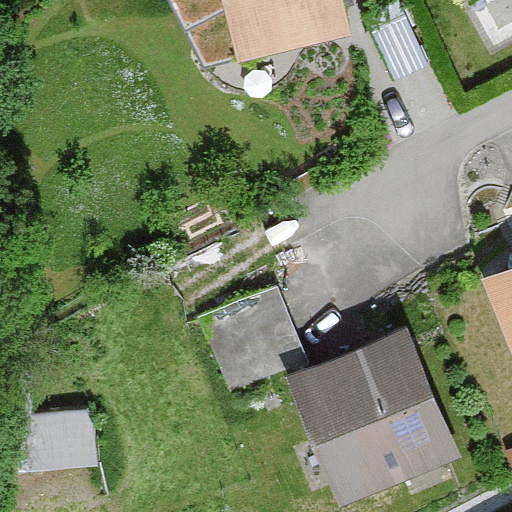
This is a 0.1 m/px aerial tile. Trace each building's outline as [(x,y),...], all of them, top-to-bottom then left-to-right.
[(354,0),(218,0),(232,62),(362,32),(354,0)] [(400,2),(369,17),(401,78),(431,63),(400,2)] [(511,258),(482,269),(511,352),(511,258)] [(281,271),(200,302),(230,380),(311,349),(281,271)] [(415,320),(292,368),(341,492),(464,444),(415,320)] [(96,451),(94,396),(23,399),(25,454),(96,451)]
